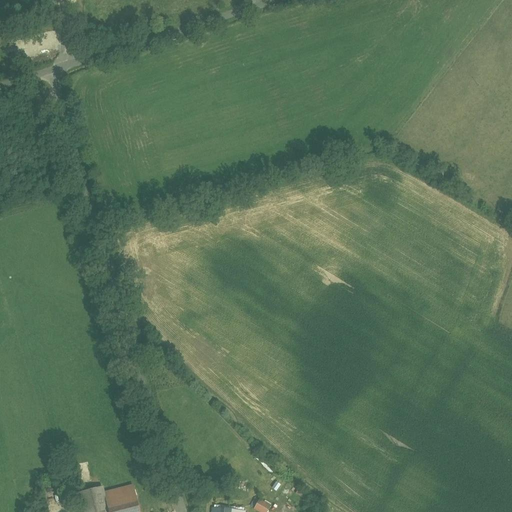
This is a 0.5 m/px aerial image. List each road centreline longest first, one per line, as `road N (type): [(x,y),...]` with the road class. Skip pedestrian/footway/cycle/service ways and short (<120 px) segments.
road 1 (unclassified): [(52,71),(181,511)]
road 2 (unclassified): [(263,8),(52,71)]
